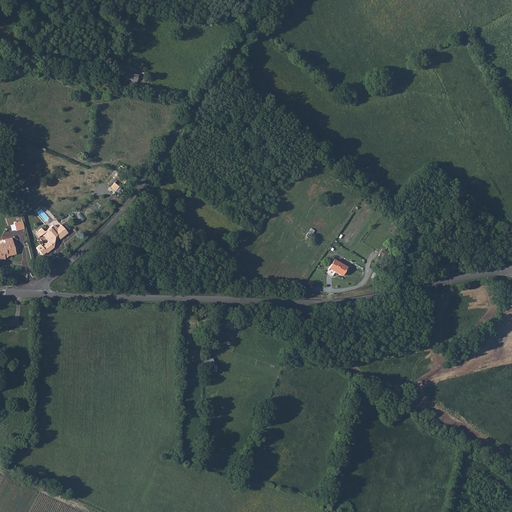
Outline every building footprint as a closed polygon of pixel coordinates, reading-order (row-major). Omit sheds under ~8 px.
[(128,77),(127,80),(138,82),(139,80),(140,74),(126,71),(125,77),(128,77)] [(23,221),(14,224),(16,231),(24,229),(23,221)] [(42,247),(46,252),(47,253),(54,248),(53,246),(54,245),(55,240),(53,239),(57,236),(58,238),(60,240),(65,236),(64,235),(67,232),(61,225),(57,228),(55,226),(52,226),(46,231),(44,230),(41,227),(38,230),(41,234),(43,233),(49,241),(42,247)] [(0,260),(6,259),(5,256),(7,256),(16,254),(15,250),(18,250),(17,246),(14,246),(13,238),(5,240),(6,244),(4,245),(4,243),(0,244),(0,260)] [(42,247),(41,246),(38,249),(43,255),(46,252),(42,247)] [(337,258),(331,267),(343,274),(349,265),(337,258)] [(214,365),(214,358),(205,358),(205,364),(208,364),(208,371),(217,371),(217,365),(214,365)]
